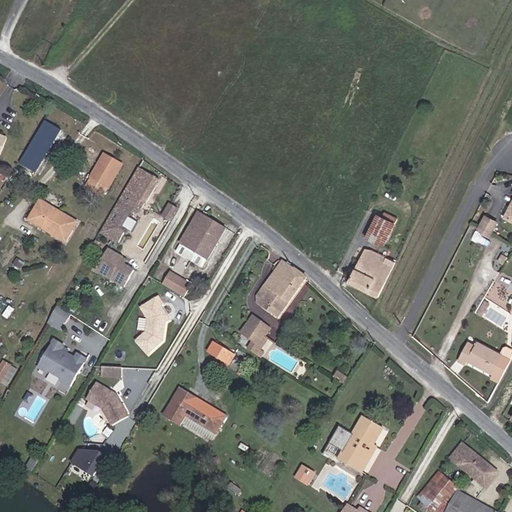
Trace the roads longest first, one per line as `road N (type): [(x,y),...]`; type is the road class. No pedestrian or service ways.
road 1 (residential): [(0,54),(223,199),(511,446)]
road 2 (unknown): [(395,344),(511,147)]
road 3 (unknown): [(197,182),(107,336)]
road 4 (unknown): [(250,221),(165,370)]
